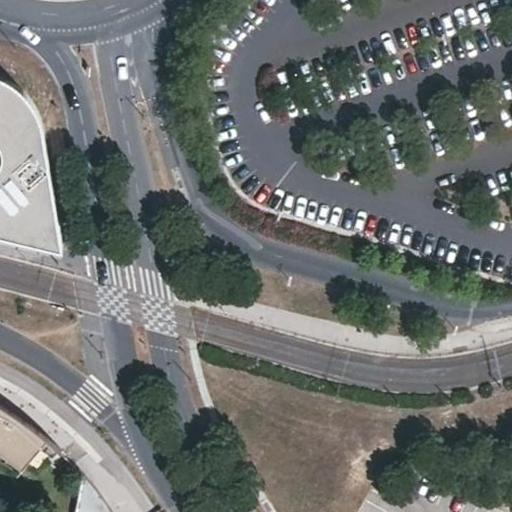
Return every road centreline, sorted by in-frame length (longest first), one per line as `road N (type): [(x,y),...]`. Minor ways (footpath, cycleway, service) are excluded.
road 1 (unclassified): [(511,302),(471,303),(275,247),(227,224),(205,198),(170,95),(171,0)]
road 2 (secondary): [(238,511),(177,400),(120,109),(116,19)]
road 3 (secondary): [(40,26),(83,109),(127,385),(148,439)]
road 4 (secondary): [(0,337),(148,439)]
